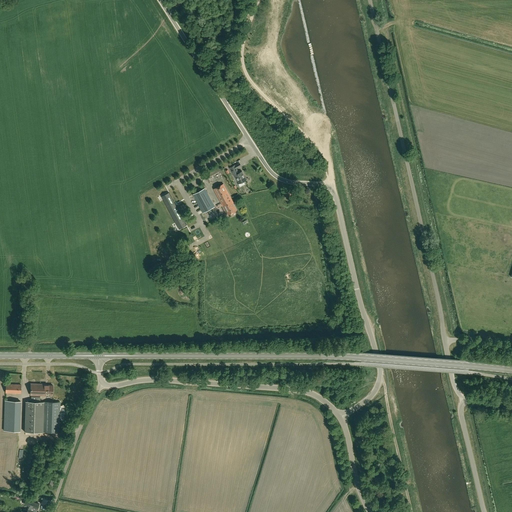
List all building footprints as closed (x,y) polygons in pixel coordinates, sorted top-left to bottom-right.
[(240,163),(235,166),(235,165),(230,168),(234,176),(235,175),(240,184),(247,180),(243,172),(239,173),(237,168),(242,166),(240,163)] [(237,211),(232,202),(233,202),(223,184),(214,189),(223,206),(224,205),(229,215),(237,211)] [(215,206),(205,188),(193,195),(203,213),(215,206)] [(163,200),(175,223),(179,221),(182,227),(186,225),(176,205),(175,203),(169,193),(165,195),(166,198),(163,200)] [(217,208),(210,210),(212,217),(219,214),(217,208)] [(224,238),(224,239),(230,239),(229,231),(219,232),(219,239),(224,238)] [(211,261),(237,249),(232,238),(206,250),(211,261)] [(6,384),(5,393),(21,394),(21,384),(6,384)] [(46,384),(31,384),(30,395),(46,395),(46,394),(52,395),(53,385),(46,385),(46,384)] [(21,410),(21,401),(5,401),(4,410),(21,410)] [(43,432),(44,402),(25,402),(25,431),(43,432)] [(59,432),(60,402),(44,402),(43,432),(59,432)]
